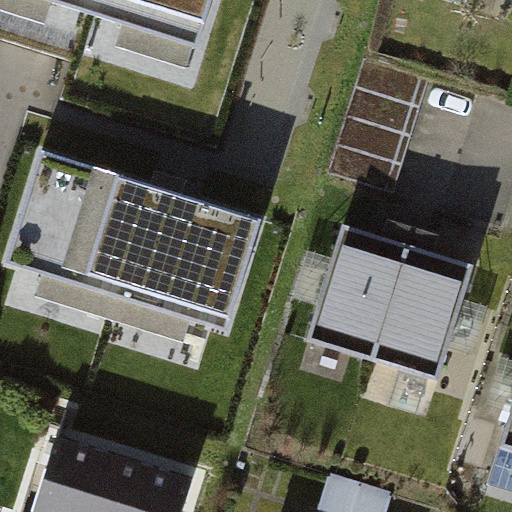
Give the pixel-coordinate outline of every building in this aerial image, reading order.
[(0,0),(0,2),(45,17),(50,0),(63,0),(123,19),(116,40),(183,61),(191,37),(194,38),(205,0),(0,0)] [(162,184),(41,146),(5,258),(39,269),(32,291),(179,338),(187,313),(224,325),(260,215),(162,184)] [(468,270),(340,229),(304,342),(432,383),(468,270)] [(511,404),(498,449),(511,453),(511,404)] [(200,511),(210,483),(50,430),(38,467),(14,459),(0,501),(0,511),(200,511)]
